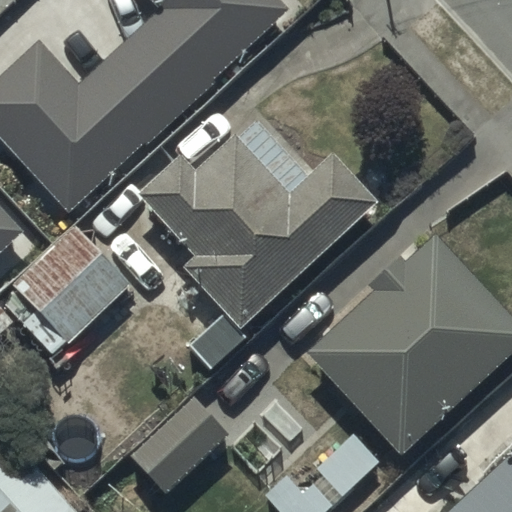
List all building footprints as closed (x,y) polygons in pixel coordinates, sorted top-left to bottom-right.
[(295,10),(285,0),(156,0),(165,10),(78,89),(38,45),(0,80),(0,143),(68,217),(295,10)] [(183,152),(132,199),(190,262),(178,274),(237,337),(381,203),(337,156),(312,179),(256,119),(200,170),(183,152)] [(0,253),(22,233),(0,209),(0,253)] [(68,222),(7,283),(69,346),(131,286),(68,222)] [(367,290),(301,351),(367,424),(318,469),(344,498),(396,450),(403,457),(511,356),(511,318),(434,233),(406,258),(396,247),(359,281),(367,290)] [(196,398),(132,457),(167,494),(231,435),(196,398)] [(74,511),(0,429),(0,511),(74,511)] [(511,511),(511,442),(429,511),(511,511)]
